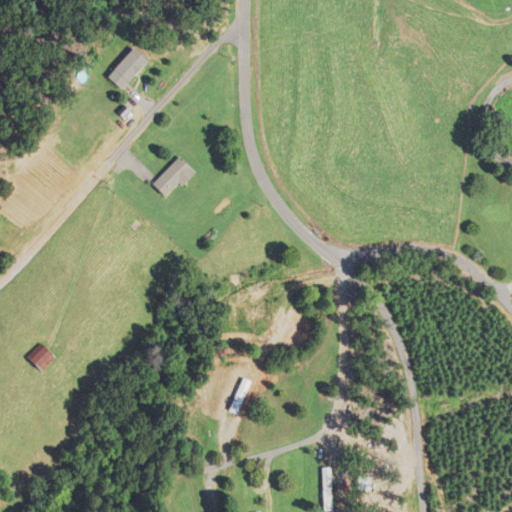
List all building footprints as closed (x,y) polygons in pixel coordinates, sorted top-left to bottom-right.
[(108,77),(122,91),(150,63),(136,49),(108,77)] [(156,184),(172,200),(200,171),(185,156),(156,184)] [(41,371),(54,356),(40,344),(27,359),(41,371)] [(253,380),(243,377),(231,412),(241,415),(253,380)] [(334,468),(323,468),(323,511),(334,511),(334,468)]
